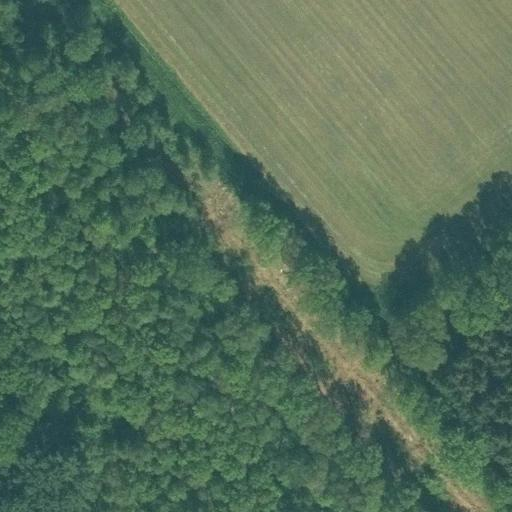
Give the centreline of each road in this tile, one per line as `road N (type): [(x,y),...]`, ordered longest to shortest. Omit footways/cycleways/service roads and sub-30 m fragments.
road 1 (track): [(427,511),(191,228),(0,375)]
road 2 (track): [(32,511),(44,454),(0,385)]
